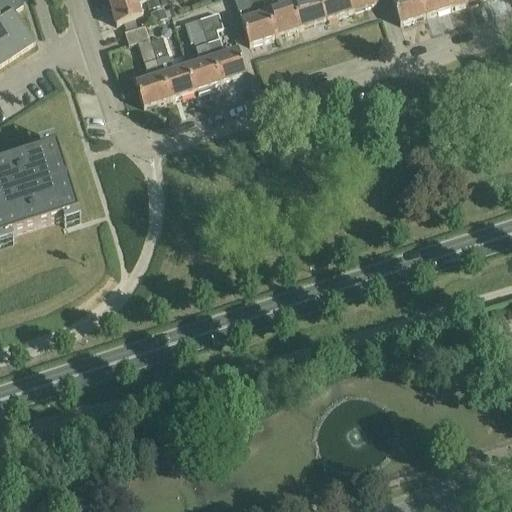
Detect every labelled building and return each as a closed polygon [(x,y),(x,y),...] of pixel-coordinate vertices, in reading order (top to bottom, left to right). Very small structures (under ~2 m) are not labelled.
[(0,70),(35,47),(15,16),(23,10),(19,0),(15,0),(0,1),(0,70)] [(142,21),(137,7),(146,4),(149,3),(152,2),(159,0),(117,0),(108,3),(116,29),(142,21)] [(149,3),(146,4),(149,12),(169,6),(166,0),(159,0),(152,2),(149,3)] [(249,49),(275,41),(261,0),(248,0),(255,19),(241,24),(249,49)] [(293,7),(280,11),(275,0),(261,0),(275,41),(301,33),(293,7)] [(301,33),(327,24),(319,0),(290,0),(293,7),(301,33)] [(352,16),(346,0),(319,0),(327,24),(352,16)] [(346,0),(352,16),(378,8),(375,0),(346,0)] [(400,29),(426,20),(419,0),(401,0),(392,3),(400,29)] [(452,12),(448,0),(419,0),(426,20),(452,12)] [(448,0),(452,12),(477,3),(475,0),(448,0)] [(217,34),(223,32),(218,17),(200,23),(221,87),(246,79),(238,53),(225,58),(217,34)] [(195,95),(221,87),(200,23),(184,28),(190,47),(193,46),(200,66),(187,70),(195,95)] [(169,104),(150,45),(145,29),(124,36),(129,49),(138,47),(149,82),(135,87),(144,112),(169,104)] [(187,70),(173,74),(163,41),(150,45),(169,104),(195,95),(187,70)] [(57,149),(0,167),(0,242),(79,217),(57,149)]
